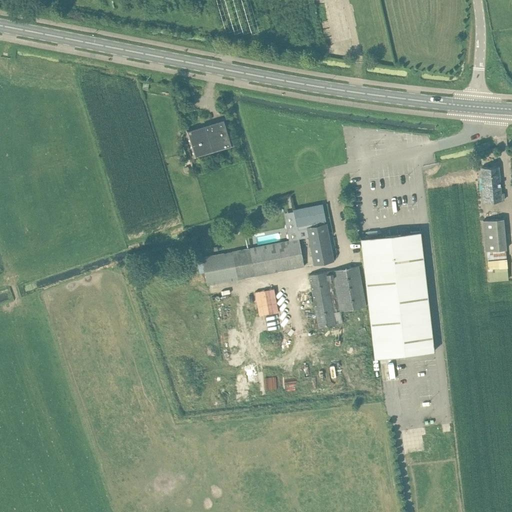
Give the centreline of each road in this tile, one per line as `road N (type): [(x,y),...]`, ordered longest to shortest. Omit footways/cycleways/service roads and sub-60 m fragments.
road 1 (secondary): [(0,26),(354,94),(474,107)]
road 2 (unknown): [(273,380),(235,369),(223,334),(239,300),(276,279),(288,275),(301,349),(280,377)]
road 3 (unknown): [(360,167),(341,170),(327,186),(341,259),(288,275)]
